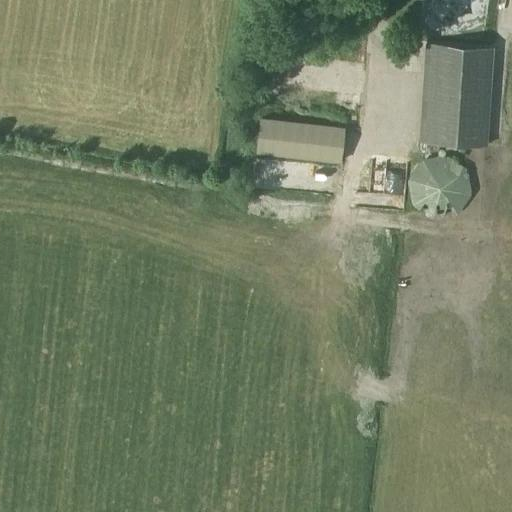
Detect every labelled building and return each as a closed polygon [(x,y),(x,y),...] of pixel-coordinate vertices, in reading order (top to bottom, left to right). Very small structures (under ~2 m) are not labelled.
[(416,0),(416,19),(480,22),(481,0),(416,0)] [(484,145),(491,46),(426,41),(418,140),(484,145)] [(261,109),(282,110),(282,95),(262,94),(261,109)] [(419,168),(414,175),(412,184),(413,194),(417,202),(424,208),(433,212),(442,213),(451,210),(458,204),(464,196),(466,187),(465,178),(461,170),(453,163),(445,160),(436,159),(427,162),(419,168)] [(389,184),(353,186),(354,207),(381,205),(380,192),(389,191),(389,184)]
